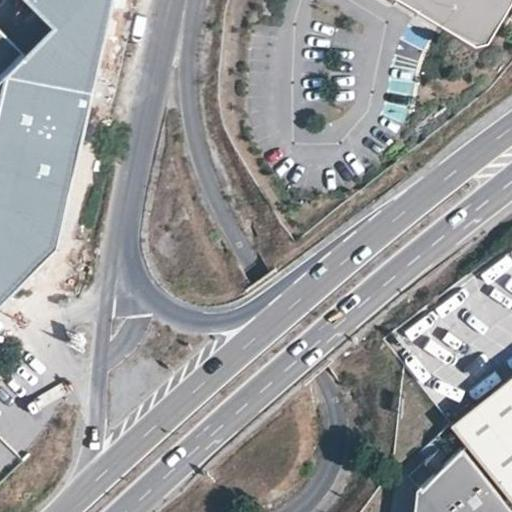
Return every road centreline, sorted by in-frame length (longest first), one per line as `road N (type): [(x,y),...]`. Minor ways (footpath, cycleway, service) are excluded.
road 1 (tertiary): [(292,511),(327,471),(333,408),(213,190),(189,96),(195,0)]
road 2 (secondary): [(125,511),(413,259),(511,183)]
road 3 (secondary): [(300,295),(91,485)]
road 4 (secondary): [(511,129),(300,295)]
road 5 (tertiary): [(120,245),(173,0)]
road 6 (tertiary): [(108,304),(91,485)]
road 7 (tertiary): [(300,295),(221,322),(198,321),(157,300)]
